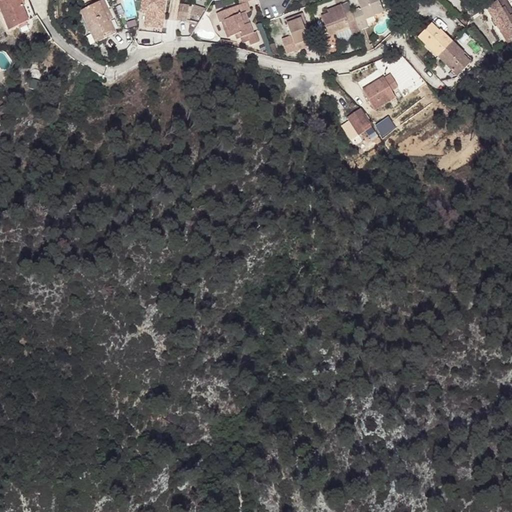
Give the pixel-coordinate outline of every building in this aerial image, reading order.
[(28,22),(19,0),(2,0),(0,1),(0,8),(8,30),(28,22)] [(27,0),(19,0),(28,22),(35,19),(27,0)] [(104,0),(99,2),(108,22),(110,21),(116,33),(119,32),(104,0)] [(378,0),(357,0),(361,8),(351,12),(358,30),(368,26),(366,19),(372,17),(383,13),(378,0)] [(502,0),(487,9),(504,37),(508,43),(511,40),(511,10),(505,0),(502,0)] [(95,43),(116,33),(110,21),(108,22),(99,2),(92,5),(81,11),(95,43)] [(243,14),(245,13),(249,11),(246,2),(218,14),(221,22),(225,21),(228,28),(231,36),(236,34),(239,33),(241,37),(253,33),(249,23),(247,23),(243,14)] [(138,15),(135,3),(129,4),(132,16),(138,15)] [(351,12),(348,3),(341,5),(342,9),(344,14),(351,12)] [(180,4),(178,20),(187,20),(189,5),(180,4)] [(192,17),(203,19),(205,7),(194,5),(192,17)] [(342,9),(341,5),(327,10),(329,14),(342,9)] [(329,36),(336,34),(349,28),(351,32),(358,30),(351,12),(344,14),(342,9),(329,14),(322,17),(329,36)] [(302,14),(286,19),(288,24),(301,19),(304,19),(302,14)] [(152,29),(154,21),(141,18),(139,26),(152,29)] [(288,24),(294,45),(308,40),(301,19),(288,24)] [(308,40),(294,45),(296,50),(312,44),(304,19),(301,19),(308,40)] [(440,30),(441,31),(442,30),(434,22),(431,25),(438,32),(440,30)] [(438,32),(431,25),(418,38),(437,57),(452,42),(441,31),(440,30),(438,32)] [(337,38),(351,32),(349,28),(336,34),(337,38)] [(458,77),(471,63),(463,55),(465,54),(463,53),(452,42),(437,57),(440,60),(458,77)] [(465,52),(463,53),(465,54),(463,55),(471,63),(474,60),(465,52)] [(391,75),(364,91),(375,110),(395,98),(392,92),(398,88),(391,75)] [(364,113),(355,117),(351,119),(358,133),(359,132),(360,134),(364,132),(364,130),(371,126),(364,113)] [(383,136),(396,127),(389,117),(376,125),(383,136)]
